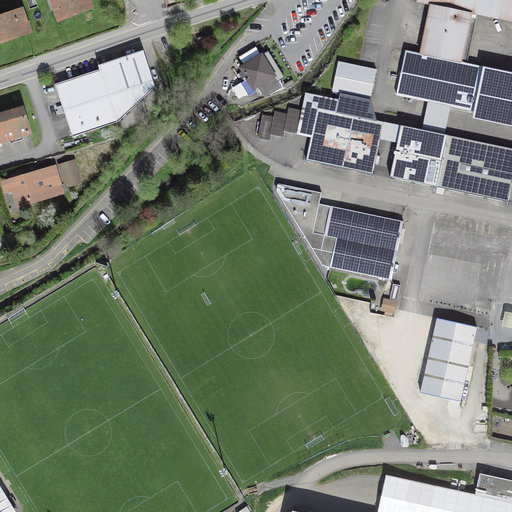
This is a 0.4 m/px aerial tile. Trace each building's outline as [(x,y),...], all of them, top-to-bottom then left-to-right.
[(87,0),(51,0),(59,20),(91,8),(87,0)] [(422,49),(421,54),(460,62),(470,13),(511,22),(511,0),(416,0),(416,2),(431,5),(422,49)] [(21,10),(0,17),(0,42),(29,32),(21,10)] [(206,36),(197,38),(199,44),(208,41),(206,36)] [(511,73),(460,62),(421,54),(406,51),(397,95),(511,119),(511,73)] [(152,89),(141,56),(55,84),(73,137),(118,122),(152,89)] [(264,96),(280,86),(264,58),(258,58),(241,68),(246,77),(243,78),(245,82),(241,84),(249,96),(256,92),(254,88),(258,86),(264,96)] [(338,62),(332,91),(340,93),(337,107),(359,112),(362,97),(370,99),(376,70),(338,62)] [(0,142),(29,134),(22,108),(0,114),(0,142)] [(380,156),(377,155),(384,122),(317,108),(306,160),(373,174),(376,159),(379,160),(380,156)] [(262,116),(258,136),(270,138),(274,119),(262,116)] [(511,148),(401,126),(390,177),(507,202),(511,177),(511,148)] [(80,183),(74,162),(61,166),(66,186),(80,183)] [(19,205),(60,192),(56,177),(43,181),(41,172),(5,183),(7,189),(14,187),(19,205)] [(277,191),(308,242),(319,204),(321,193),(278,184),(277,191)] [(403,221),(319,204),(308,242),(322,265),(391,280),(403,221)] [(393,284),(390,298),(397,300),(400,285),(393,284)] [(394,312),(396,301),(387,299),(385,310),(386,311),(385,314),(391,316),(392,312),(394,312)] [(437,318),(420,392),(460,401),(477,327),(437,318)] [(370,352),(414,425),(422,420),(379,347),(370,352)] [(511,479),(480,473),(477,483),(511,490),(511,479)] [(0,511),(12,511),(2,495),(1,490),(0,487),(0,511)]
